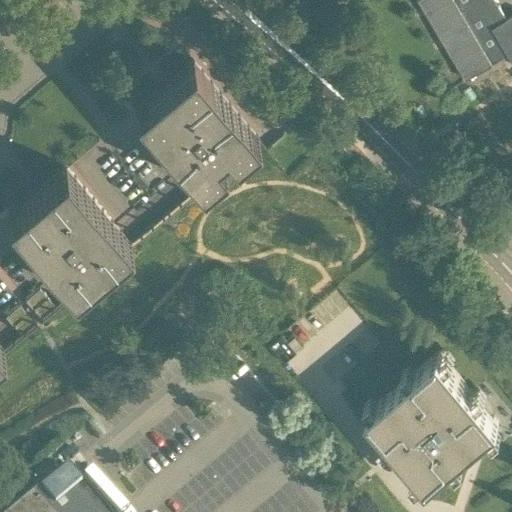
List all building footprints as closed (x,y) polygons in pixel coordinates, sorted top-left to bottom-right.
[(418,0),(465,80),(509,54),(511,60),(511,15),(506,18),(499,5),(494,7),(489,0),(418,0)] [(259,139),(224,97),(192,59),(166,81),(134,107),(201,187),(259,139)] [(131,245),(97,204),(65,165),(7,213),(74,293),(131,245)] [(40,288),(25,300),(40,318),(55,306),(40,288)] [(20,304),(5,316),(21,335),(35,323),(20,304)] [(511,406),(456,339),(380,402),(441,476),(468,454),(511,417),(511,406)] [(101,511),(66,469),(13,511),(101,511)]
